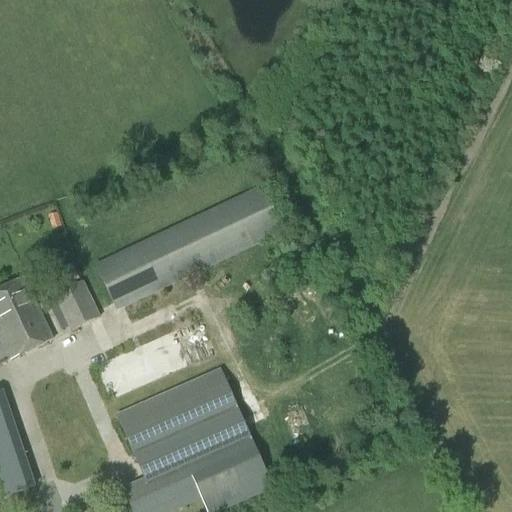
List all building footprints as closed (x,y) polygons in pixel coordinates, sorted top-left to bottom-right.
[(116,313),(284,234),(262,186),(94,266),(116,313)] [(24,279),(0,290),(0,342),(10,362),(53,342),(24,279)] [(100,319),(82,283),(52,297),(70,335),(100,319)] [(205,511),(224,511),(274,491),(221,370),(115,417),(136,465),(143,481),(122,490),(131,511),(176,511),(201,502),(205,511)] [(22,451),(0,458),(0,482),(5,498),(35,488),(22,451)]
